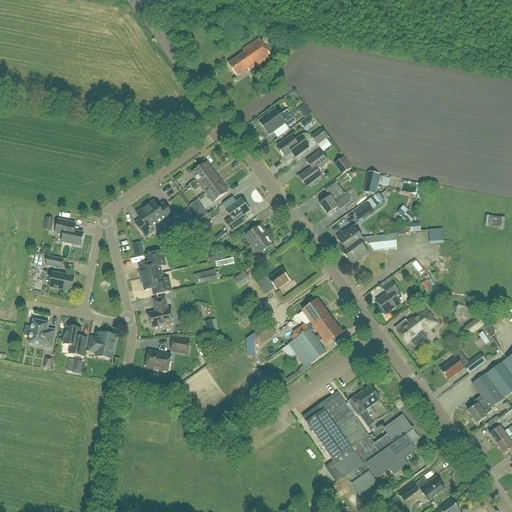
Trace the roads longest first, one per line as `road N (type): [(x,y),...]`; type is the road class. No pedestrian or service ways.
road 1 (tertiary): [(505,511),(226,128)]
road 2 (tertiary): [(226,128),(134,0)]
road 3 (residential): [(105,217),(226,128)]
